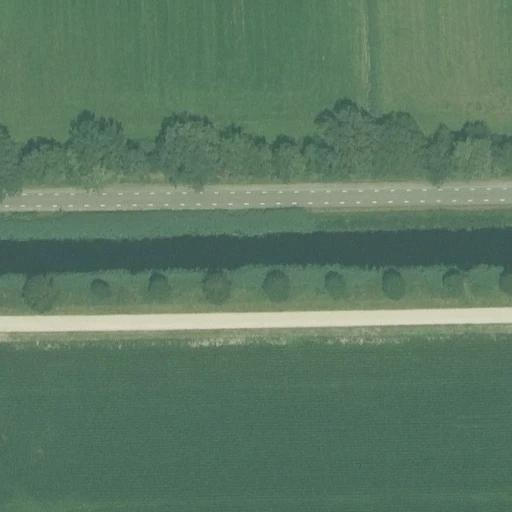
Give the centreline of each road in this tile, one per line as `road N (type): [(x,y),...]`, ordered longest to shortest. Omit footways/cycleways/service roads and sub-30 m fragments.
road 1 (track): [(0,323),(511,315)]
road 2 (tertiary): [(0,197),(511,192)]
